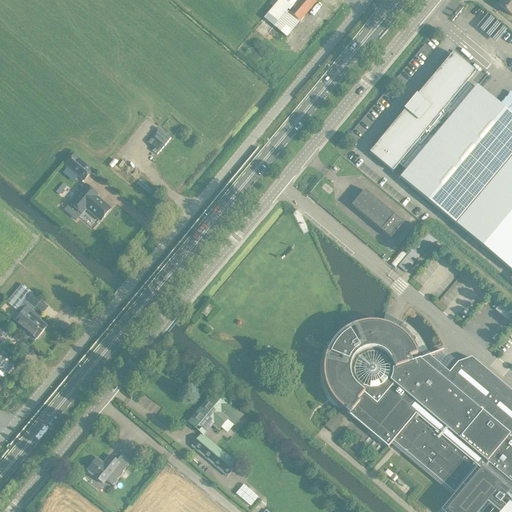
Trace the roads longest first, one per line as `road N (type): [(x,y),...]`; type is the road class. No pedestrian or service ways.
road 1 (unclassified): [(10,511),(436,0)]
road 2 (primary): [(0,477),(396,0)]
road 3 (unclassified): [(0,443),(371,0)]
